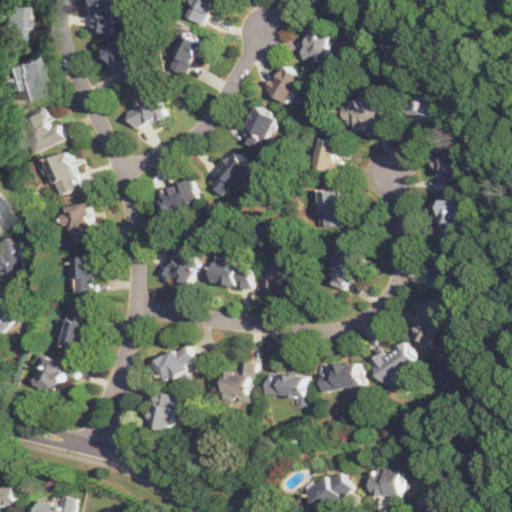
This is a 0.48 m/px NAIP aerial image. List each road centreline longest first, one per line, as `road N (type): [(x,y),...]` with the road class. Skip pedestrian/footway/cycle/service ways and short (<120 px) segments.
road 1 (residential): [(97,446),(132,336),(138,237),(123,168),(68,45),(64,0)]
road 2 (residential): [(137,307),(310,330),(361,320),(388,298),(403,270),(407,196),(390,166)]
road 3 (residential): [(263,31),(200,128),(123,168)]
road 4 (residential): [(79,442),(159,473),(206,511)]
